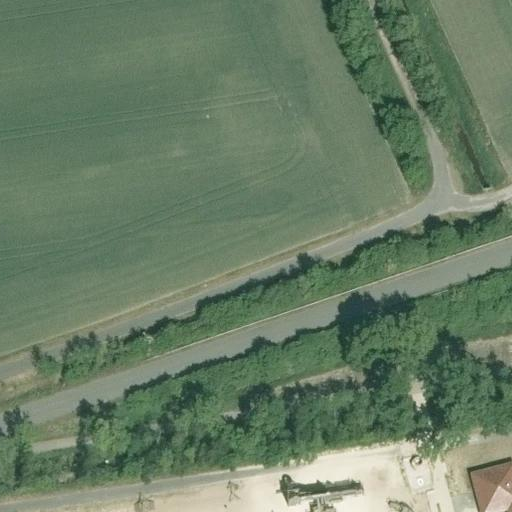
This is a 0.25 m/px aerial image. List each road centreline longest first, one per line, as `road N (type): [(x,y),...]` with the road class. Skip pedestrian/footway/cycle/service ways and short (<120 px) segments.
road 1 (unclassified): [(0,429),(511,262)]
road 2 (track): [(425,119),(370,0)]
